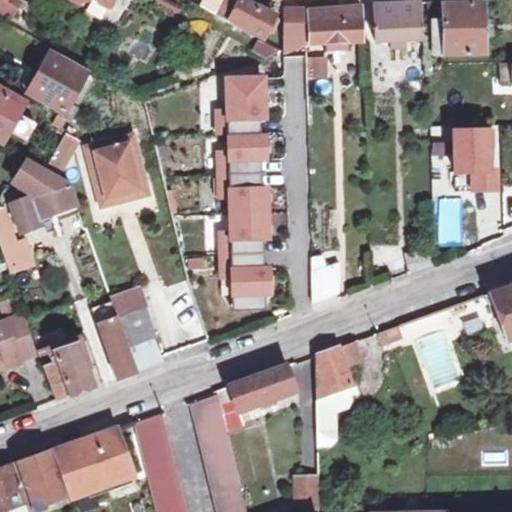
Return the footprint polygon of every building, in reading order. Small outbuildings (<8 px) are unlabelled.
[(4,0),(1,6),(0,5),(0,10),(9,16),(16,3),(10,0),(4,0)] [(265,34),(273,16),(237,0),(201,0),(199,6),(221,18),(222,15),(265,34)] [(289,0),(290,34),(285,34),(286,52),(306,45),(305,12),(301,11),(297,5),(296,0),(289,0)] [(439,15),(439,20),(433,21),(433,52),(483,54),(484,3),(443,4),(442,0),(427,0),(426,0),(427,15),(439,15)] [(375,41),(419,39),(419,5),(373,7),(375,41)] [(312,43),(360,41),(358,8),(311,11),(312,43)] [(257,41),(252,52),(269,61),(275,49),(257,41)] [(27,93),(59,111),(52,125),(65,133),(77,110),(69,105),(86,74),(50,53),(27,93)] [(306,80),(328,78),(327,56),(304,58),(306,80)] [(226,93),(260,92),(259,76),(226,77),(226,93)] [(0,141),(3,143),(8,134),(23,142),(33,124),(18,116),(25,104),(0,89),(0,141)] [(269,268),(264,269),(263,239),(268,239),(267,188),(262,188),(261,159),(266,158),(266,134),(261,134),(261,118),(265,118),(265,92),(226,93),(227,112),(216,112),(216,135),(227,135),(228,153),(217,153),(218,198),(229,198),(230,233),(219,233),(220,278),(231,278),(231,295),(264,295),(269,294),(269,268)] [(65,174),(79,143),(61,135),(47,165),(65,174)] [(131,136),(84,148),(94,187),(101,185),(105,198),(138,190),(134,177),(141,175),(131,136)] [(434,157),(459,157),(459,145),(434,145),(434,157)] [(78,212),(68,185),(43,171),(25,160),(13,182),(37,197),(11,206),(20,231),(40,225),(39,218),(49,214),(52,221),(78,212)] [(101,185),(94,187),(99,207),(147,195),(141,175),(134,177),(138,190),(105,198),(101,185)] [(0,245),(6,263),(30,254),(25,238),(14,242),(2,208),(0,208),(0,245)] [(488,232),(477,236),(480,247),(492,243),(488,232)] [(433,264),(432,245),(404,254),(406,274),(433,264)] [(339,258),(307,260),(310,300),(342,298),(339,258)] [(506,341),(511,338),(511,284),(488,293),(506,341)] [(264,295),(231,295),(232,311),(265,311),(264,295)] [(161,362),(153,340),(127,349),(116,319),(109,301),(91,308),(116,379),(120,377),(161,362)] [(144,310),(116,319),(127,349),(153,340),(154,339),(144,310)] [(21,314),(5,320),(21,360),(36,354),(21,314)] [(0,361),(2,367),(21,360),(5,320),(0,321),(0,361)] [(395,327),(386,330),(389,338),(398,335),(395,327)] [(382,344),(390,341),(389,338),(386,330),(377,333),(382,344)] [(72,341),(52,347),(38,352),(56,400),(90,388),(77,347),(82,345),(79,338),(72,341)] [(346,390),(348,390),(351,389),(345,368),(363,362),(355,341),(319,354),(314,356),(315,399),(346,390)] [(237,412),(297,389),(288,365),(257,376),(229,386),(237,412)] [(229,386),(214,391),(215,397),(224,431),(240,427),(237,412),(229,386)] [(350,405),(346,390),(315,399),(316,431),(317,446),(329,446),(334,441),(333,413),(347,412),(350,405)] [(214,511),(243,511),(224,431),(215,397),(189,405),(214,511)] [(184,511),(160,415),(134,425),(145,470),(155,511),(184,511)] [(0,511),(3,511),(25,505),(21,493),(36,488),(40,503),(65,495),(67,499),(128,475),(111,428),(68,444),(42,453),(8,465),(0,467),(0,511)] [(294,480),(293,505),(273,511),(318,511),(317,479),(300,479),(294,480)]
